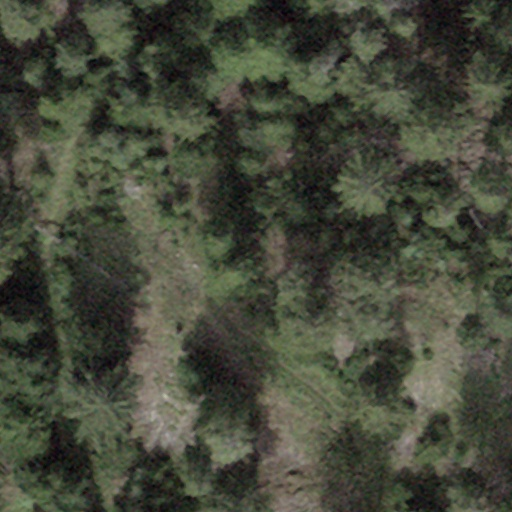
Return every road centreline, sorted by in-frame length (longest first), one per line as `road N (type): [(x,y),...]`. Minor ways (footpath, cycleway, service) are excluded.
road 1 (track): [(294,0),(284,59),(202,198),(208,270),(229,311),(364,441),(384,511)]
road 2 (track): [(101,511),(49,339),(43,229),(66,155),(98,93),(144,35),(186,0)]
